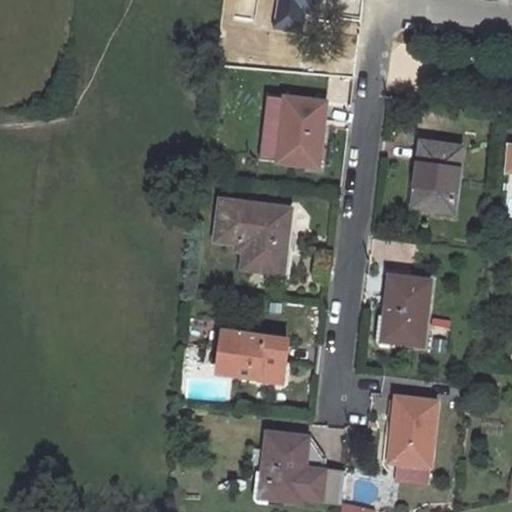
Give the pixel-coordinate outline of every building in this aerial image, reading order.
[(285,98),(277,163),(318,167),(326,103),(285,98)] [(421,143),(416,183),(412,208),(453,213),(461,148),(421,143)] [(220,201),(216,241),(237,244),(237,252),(243,252),(242,269),(283,275),(290,210),(220,201)] [(389,277),(384,317),(381,342),(421,347),(429,282),(389,277)] [(223,333),(217,373),(265,379),(266,372),(283,374),(287,341),(223,333)] [(266,372),(265,379),(282,381),(283,374),(266,372)] [(396,398),(389,463),(428,467),(436,403),(396,398)] [(342,507),(344,485),(323,482),(302,479),(308,438),(267,432),(264,450),(253,448),(252,462),(263,463),(259,496),(342,507)] [(308,438),(302,479),(323,482),(325,460),(309,438),(308,438)]
